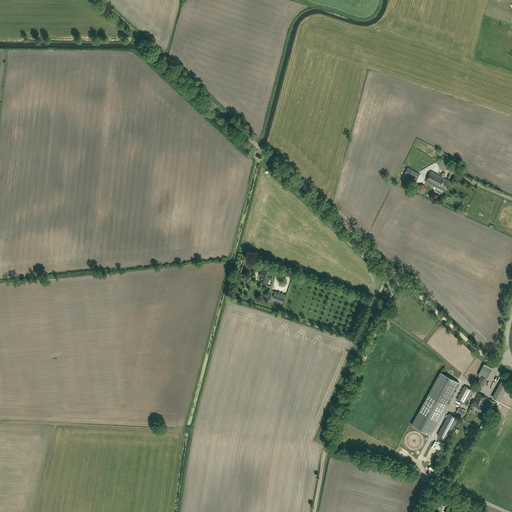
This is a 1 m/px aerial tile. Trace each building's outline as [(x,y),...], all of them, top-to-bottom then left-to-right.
[(415,183),(420,174),(405,167),(401,175),(415,183)] [(443,177),(431,171),(425,181),(443,191),(449,180),(444,177),(443,177)] [(424,193),(426,188),(423,184),(418,185),(416,189),(419,193),(424,193)] [(260,280),(268,283),(269,279),(271,280),(273,274),(271,274),(272,270),(264,267),(263,271),(261,271),(259,276),(261,276),(260,280)] [(286,295),(278,293),(275,292),(273,297),(284,301),(286,295)] [(484,364),(482,368),(479,374),(482,375),(477,383),(483,386),(492,368),(484,364)] [(459,382),(440,372),(419,412),(437,422),(459,382)] [(511,380),(504,376),(492,398),(500,402),(511,380)] [(465,385),(458,399),(466,403),(473,390),(465,385)] [(474,400),(470,406),(480,412),(484,413),(486,410),(483,408),(485,404),(484,404),(487,398),(479,393),(474,401),(474,400)] [(485,407),(492,410),(496,402),(489,399),(485,407)] [(437,422),(419,412),(412,425),(430,435),(437,422)] [(450,413),(444,424),(438,435),(446,440),(452,429),(458,418),(450,413)] [(435,445),(434,447),(444,453),(446,451),(435,445)] [(437,502),(445,506),(447,501),(439,498),(438,498),(437,497),(435,501),(437,502)]
